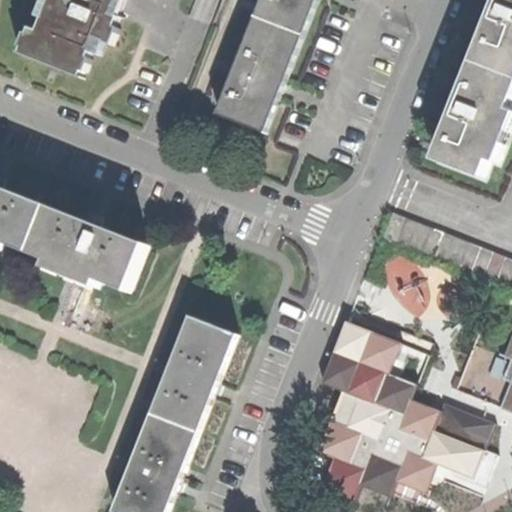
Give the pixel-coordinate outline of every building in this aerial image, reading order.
[(53,0),(50,9),(41,30),(33,27),(31,33),(28,32),(23,45),(27,46),(24,53),(84,76),(86,70),(90,71),(97,54),(93,52),(99,38),(111,42),(116,44),(123,26),(118,24),(122,16),(115,14),(117,8),(120,0),(53,0)] [(44,0),(42,6),(50,9),(53,0),(44,0)] [(129,0),(120,0),(117,8),(125,11),(129,0)] [(266,0),(260,17),(308,35),(321,0),(266,0)] [(492,25),(478,62),(511,74),(511,0),(502,0),(498,11),(492,9),(489,16),(487,22),(492,25)] [(223,115),(271,133),(291,81),(308,35),(260,17),(223,115)] [(105,57),(111,42),(99,38),(93,52),(97,54),(105,57)] [(440,160),(489,178),(496,161),(505,164),(511,144),(511,74),(478,62),(460,110),(453,107),(450,113),(447,121),(454,124),(440,160)] [(0,247),(3,249),(6,242),(37,253),(55,205),(7,187),(9,180),(3,178),(0,176),(0,247)] [(91,218),(55,205),(37,253),(53,259),(50,268),(102,287),(105,279),(134,290),(152,242),(106,224),(108,218),(100,215),(93,213),(91,218)] [(511,255),(395,209),(385,235),(503,281),(511,285),(511,255)] [(194,314),(155,413),(202,432),(219,389),(241,333),(194,314)] [(331,483),(358,494),(363,480),(394,491),(400,475),(429,486),(434,473),(439,460),(454,466),(464,439),(436,429),(444,409),(414,398),(419,384),(391,374),(381,401),(364,395),(353,424),(338,419),(327,448),(342,454),(331,483)] [(116,511),(120,511),(170,511),(183,480),(202,432),(155,413),(116,511)]
